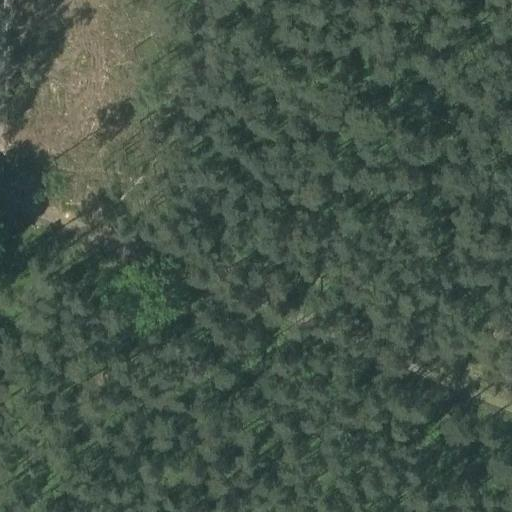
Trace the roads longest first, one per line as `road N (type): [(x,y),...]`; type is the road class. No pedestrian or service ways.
road 1 (track): [(511,415),(0,209)]
road 2 (track): [(0,204),(28,0)]
